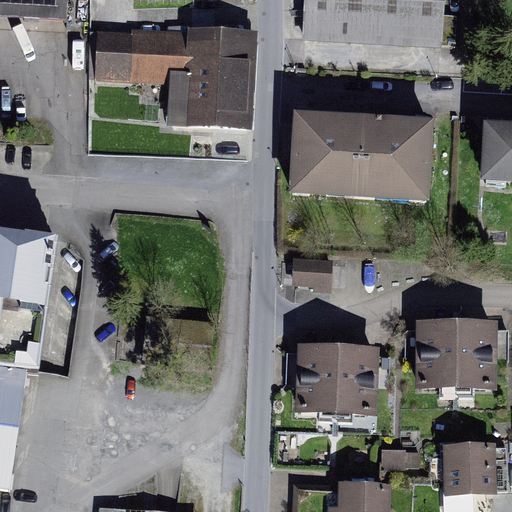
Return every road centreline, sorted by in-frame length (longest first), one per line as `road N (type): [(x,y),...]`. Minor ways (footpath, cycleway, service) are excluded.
road 1 (residential): [(256,322),(511,297)]
road 2 (residential): [(268,93),(511,113)]
road 3 (residential): [(268,93),(256,322)]
road 4 (residential): [(256,322),(248,511)]
